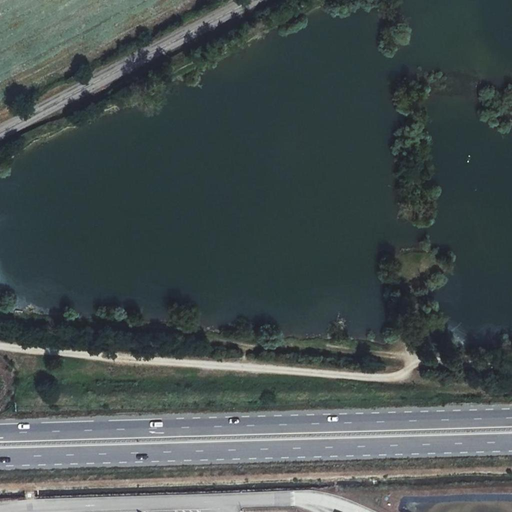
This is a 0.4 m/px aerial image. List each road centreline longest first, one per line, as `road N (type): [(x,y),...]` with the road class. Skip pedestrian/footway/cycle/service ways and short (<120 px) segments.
road 1 (trunk): [(511,417),(0,433)]
road 2 (trunk): [(0,456),(511,442)]
road 3 (track): [(0,344),(410,382),(413,359)]
road 4 (track): [(0,318),(413,359)]
road 5 (track): [(320,0),(0,159)]
road 6 (unclassified): [(0,129),(251,0)]
